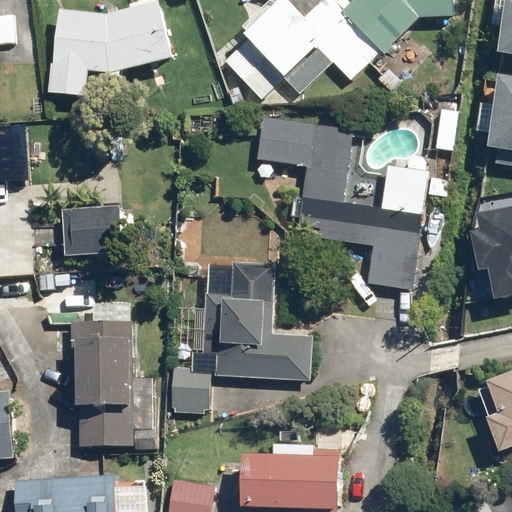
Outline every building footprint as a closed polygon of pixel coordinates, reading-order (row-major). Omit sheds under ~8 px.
[(291,0),(290,0),(247,42),(250,45),(228,68),(266,105),(287,83),(303,100),(338,66),(359,87),(386,60),(346,20),(350,16),(333,0),(329,0),(310,19),(291,0)] [(386,60),(420,25),(461,23),(459,0),(366,0),(350,16),(346,20),(386,60)] [(511,0),(506,0),(499,49),(511,51),(511,0)] [(179,67),(168,11),(114,20),(64,18),(61,70),(55,69),(53,101),(92,104),(94,80),(112,80),(179,67)] [(511,77),(498,75),(487,145),(500,147),(498,161),(511,163),(511,77)] [(322,234),(321,244),(327,245),(376,251),(370,292),(415,298),(431,177),(390,172),(385,211),(344,206),(353,132),(265,120),(259,168),(310,174),(302,232),(322,234)] [(127,212),(70,213),(70,261),(127,261),(127,212)] [(488,241),(471,245),(474,261),(481,260),(485,282),(495,280),(501,308),(511,305),(511,216),(484,222),(488,241)] [(214,298),(209,297),(204,361),(220,362),(219,380),(312,387),(315,341),(276,338),(282,270),(217,265),(214,298)] [(157,455),(158,387),(138,387),(139,327),(77,326),(74,454),(157,455)] [(215,372),(177,371),(175,416),(213,418),(215,372)] [(511,383),(480,396),(506,462),(511,459),(511,383)] [(0,466),(20,465),(16,401),(0,401),(0,466)] [(316,463),(247,461),(245,511),(343,511),(345,457),(317,456),(316,463)] [(150,511),(150,492),(121,493),(121,481),(37,483),(37,485),(18,484),(16,511),(150,511)] [(179,483),(174,511),(217,511),(221,490),(179,483)]
